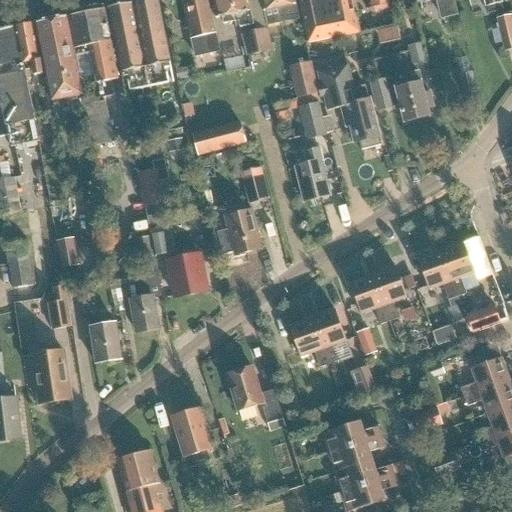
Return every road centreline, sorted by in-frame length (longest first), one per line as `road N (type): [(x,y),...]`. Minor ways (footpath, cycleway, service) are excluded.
road 1 (residential): [(7,511),(49,461),(226,323),(472,161)]
road 2 (residential): [(511,275),(472,161)]
